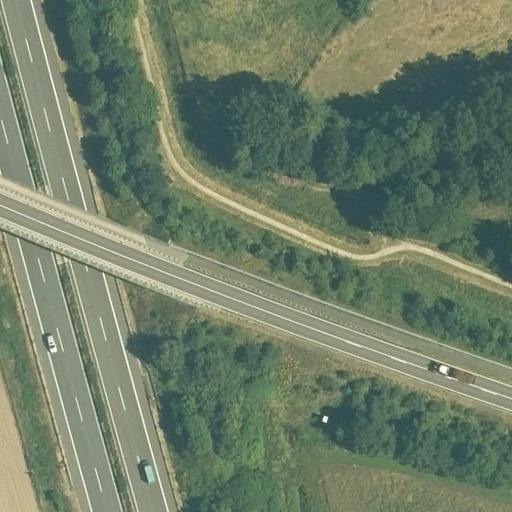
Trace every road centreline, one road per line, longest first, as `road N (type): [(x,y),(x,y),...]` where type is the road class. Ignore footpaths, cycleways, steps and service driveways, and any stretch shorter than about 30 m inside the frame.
road 1 (track): [(468,162),(376,191),(366,204),(397,253),(378,262),(337,254),(202,188),(175,163),(131,0)]
road 2 (motorway): [(153,511),(16,0)]
road 3 (motorway): [(0,108),(107,511)]
road 4 (secondary): [(194,292),(511,401)]
road 5 (secondary): [(194,292),(0,214)]
road 6 (track): [(397,253),(423,253),(511,288)]
